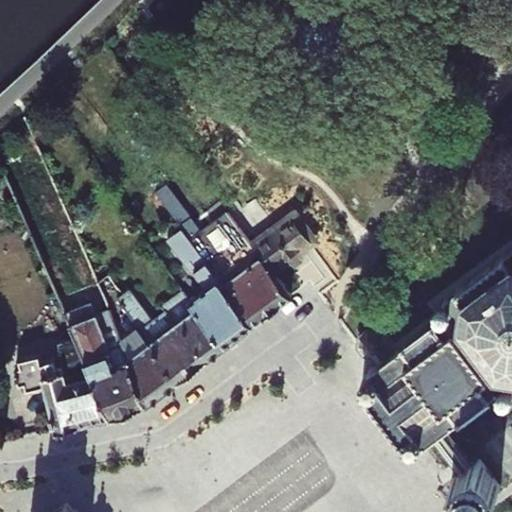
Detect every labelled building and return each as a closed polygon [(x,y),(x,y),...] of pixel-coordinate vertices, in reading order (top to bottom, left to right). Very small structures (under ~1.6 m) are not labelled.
[(331,4),(313,2),(298,13),(294,32),(306,48),(324,51),(340,39),(343,21),(331,4)] [(166,184),(155,192),(182,228),(253,325),(292,296),(275,274),(252,243),(228,211),(223,214),(208,194),(190,208),(204,228),(201,231),(166,184)] [(296,210),(276,225),(280,231),(294,221),(308,240),(287,255),(292,261),(296,266),(303,260),(300,255),(319,241),(296,210)] [(276,225),(252,243),(275,274),(292,261),(287,255),(308,240),(294,221),(280,231),(276,225)] [(191,299),(225,346),(253,325),(182,228),(168,238),(193,272),(195,271),(207,287),(191,299)] [(460,474),(451,480),(472,508),(500,487),(479,459),(471,465),(444,429),(499,387),(500,388),(499,391),(503,396),(509,397),(511,394),(511,245),(445,296),(447,298),(446,299),(443,299),(438,302),(437,308),(441,313),(444,313),(444,314),(388,356),(382,348),(383,339),(377,331),(367,330),(359,336),(358,346),(364,354),(373,354),(379,363),(369,370),(371,373),(369,373),(363,377),(362,384),(366,389),(370,390),(367,392),(403,440),(406,438),(405,442),(409,447),(416,448),(422,444),(422,441),(424,444),(433,438),(460,474)] [(179,380),(225,346),(191,299),(184,290),(162,306),(165,310),(152,320),(129,289),(123,293),(118,297),(151,342),(179,380)] [(93,375),(111,416),(147,404),(130,359),(116,364),(111,350),(125,345),(111,308),(97,313),(92,302),(65,312),(71,325),(76,337),(93,375)] [(93,375),(76,337),(59,341),(61,356),(63,364),(58,365),(56,358),(42,361),(40,353),(21,358),(22,365),(16,366),(20,383),(26,381),(28,388),(31,387),(32,391),(36,394),(43,392),(45,388),(44,384),(46,384),(57,430),(57,431),(79,426),(79,425),(102,419),(102,420),(112,418),(111,416),(93,375)] [(130,359),(147,404),(179,380),(151,342),(130,357),(130,359)] [(74,511),(67,502),(54,511),(53,511),(74,511)]
